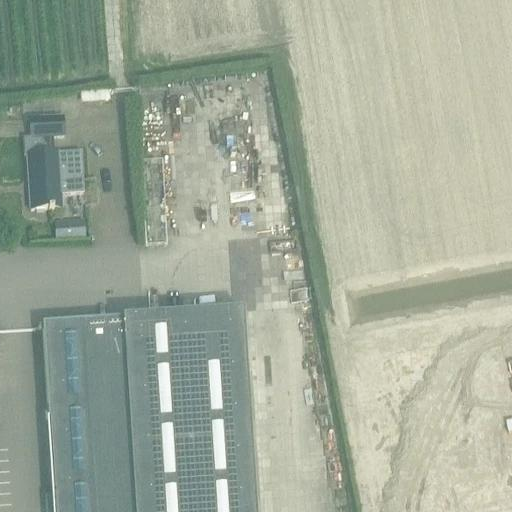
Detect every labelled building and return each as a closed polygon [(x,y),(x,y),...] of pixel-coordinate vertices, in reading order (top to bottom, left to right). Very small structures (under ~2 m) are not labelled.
[(78,95),(60,97),(62,108),(79,105),(78,95)] [(30,139),(22,140),(23,159),(26,158),(30,212),(60,210),(60,199),(84,197),(81,154),(57,156),(53,156),(52,139),(62,139),(62,129),(61,119),(29,121),(30,129),(30,139)] [(240,192),(228,193),(229,208),(242,207),(240,192)] [(145,210),(145,232),(154,231),(154,210),(145,210)] [(253,511),(242,316),(40,329),(45,410),(45,419),(46,419),(51,498),(44,498),(44,511),(253,511)]
